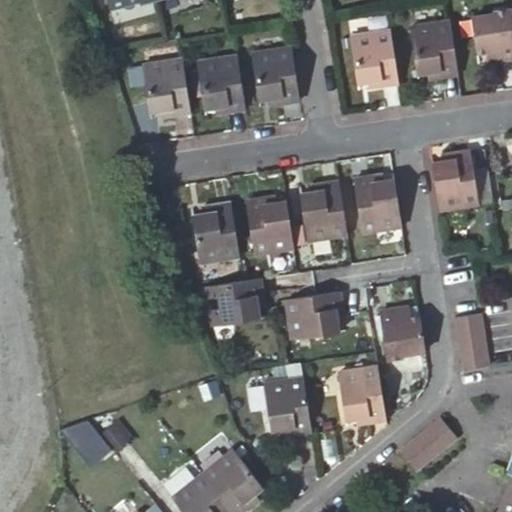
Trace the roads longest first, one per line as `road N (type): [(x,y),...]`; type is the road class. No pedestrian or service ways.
road 1 (residential): [(411,130),(445,359),(434,401),(303,511)]
road 2 (unknown): [(483,511),(505,433),(445,359)]
road 3 (residential): [(156,168),(329,142)]
road 4 (residential): [(306,0),(329,142)]
